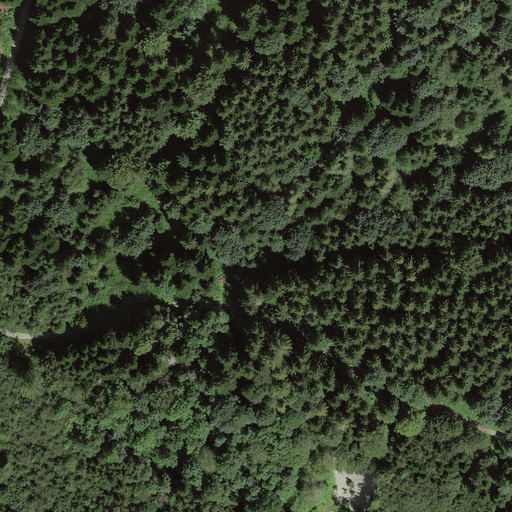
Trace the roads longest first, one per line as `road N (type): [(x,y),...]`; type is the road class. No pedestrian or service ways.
road 1 (track): [(511,440),(239,309),(177,306),(14,338),(0,330)]
road 2 (track): [(14,338),(165,464),(272,511)]
